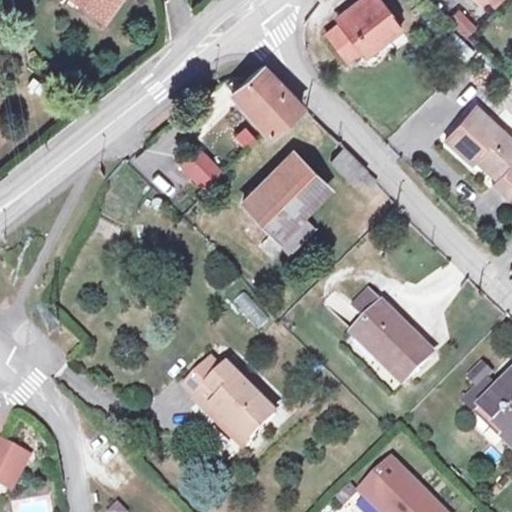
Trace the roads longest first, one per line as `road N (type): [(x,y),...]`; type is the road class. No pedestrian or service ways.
road 1 (residential): [(256,14),(253,29),(486,284)]
road 2 (tertiary): [(0,206),(256,14)]
road 3 (residential): [(0,356),(61,423),(81,511)]
